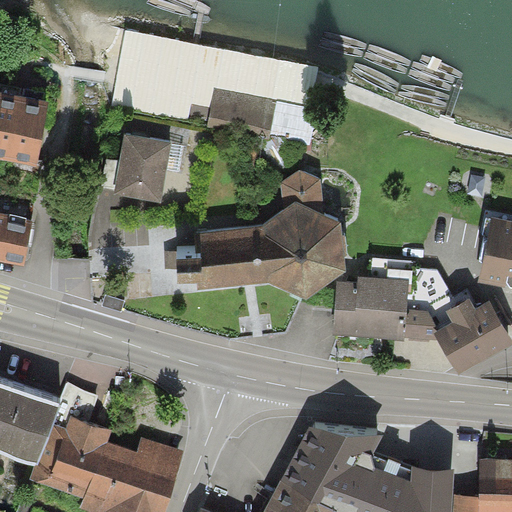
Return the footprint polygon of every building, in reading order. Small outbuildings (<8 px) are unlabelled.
[(0,77),(0,149),(10,151),(23,82),(10,80),(0,77)] [(33,84),(23,82),(10,151),(36,156),(48,86),(33,84)] [(268,137),(276,95),(214,84),(211,102),(207,122),(206,126),(268,137)] [(192,99),(188,118),(207,122),(211,102),(192,99)] [(172,143),(125,134),(113,194),(141,199),(161,203),(172,143)] [(262,216),(196,220),(197,230),(177,230),(178,255),(197,255),(198,279),(268,272),(306,288),(346,258),(345,245),(347,244),(346,226),(343,226),(341,209),(325,202),(322,170),(300,160),(281,176),(285,198),(262,216)] [(10,205),(0,203),(0,250),(23,255),(31,209),(24,208),(25,205),(10,203),(10,205)] [(511,211),(492,208),(478,272),(511,278),(511,211)] [(409,270),(358,266),(358,274),(338,272),(333,325),(383,329),(404,331),(406,300),(409,270)] [(452,310),(438,319),(429,303),(406,300),(404,331),(409,332),(409,336),(430,338),(430,335),(443,335),(459,364),(511,333),(511,326),(490,289),(477,297),(470,285),(446,299),(452,310)] [(50,414),(60,387),(0,366),(0,433),(39,447),(50,414)] [(66,419),(50,414),(39,447),(29,469),(83,490),(106,432),(111,421),(99,416),(71,407),(66,419)] [(451,511),(455,454),(411,450),(411,459),(372,443),(385,422),(310,413),(257,511),(451,511)] [(138,443),(106,432),(83,490),(79,498),(100,509),(98,511),(159,511),(182,445),(142,431),(138,443)] [(511,450),(480,450),(479,487),(478,511),(482,511),(511,511),(511,450)] [(478,511),(479,487),(454,486),(453,511),(482,511),(478,511)] [(235,511),(201,497),(194,511),(235,511)]
